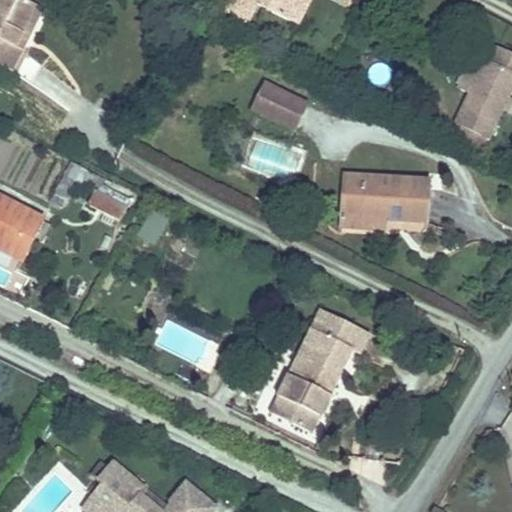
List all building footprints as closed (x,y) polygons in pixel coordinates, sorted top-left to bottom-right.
[(247,15),(253,0),(215,0),(224,4),(216,17),(238,29),(247,15)] [(253,0),(247,15),(279,31),(293,0),(253,0)] [(289,36),(306,0),(293,0),(279,31),(289,36)] [(2,53),(24,14),(0,1),(0,81),(1,82),(14,60),(2,53)] [(37,21),(24,14),(2,53),(14,60),(37,21)] [(461,108),(445,140),(479,157),(510,95),(511,96),(511,75),(489,64),(482,79),(477,77),(469,94),(461,108)] [(461,108),(469,94),(458,88),(450,103),(461,108)] [(288,118),(250,100),(239,123),(277,141),(288,118)] [(339,237),(383,241),(420,244),(423,202),(341,196),(339,237)] [(118,216),(92,200),(84,215),(109,231),(118,216)] [(155,248),(171,219),(152,209),(136,238),(155,248)] [(0,266),(23,279),(46,242),(0,215),(0,266)] [(383,253),(383,241),(339,237),(338,249),(383,253)] [(312,320),(270,408),(293,419),(286,434),(308,444),(316,428),(320,429),(331,408),(326,403),(347,361),(357,341),(312,320)] [(367,346),(357,341),(347,361),(356,366),(367,346)] [(293,419),(270,408),(263,423),(286,434),(293,419)] [(511,511),(511,453),(507,461),(511,464),(511,488),(508,494),(484,500),(486,511),(511,511)] [(128,511),(115,497),(124,490),(98,463),(81,477),(87,482),(75,492),(66,502),(71,511),(185,511),(166,492),(144,511),(143,511),(128,511)] [(87,482),(81,477),(70,487),(75,492),(87,482)] [(143,511),(144,511),(124,490),(115,497),(128,511),(143,511)]
